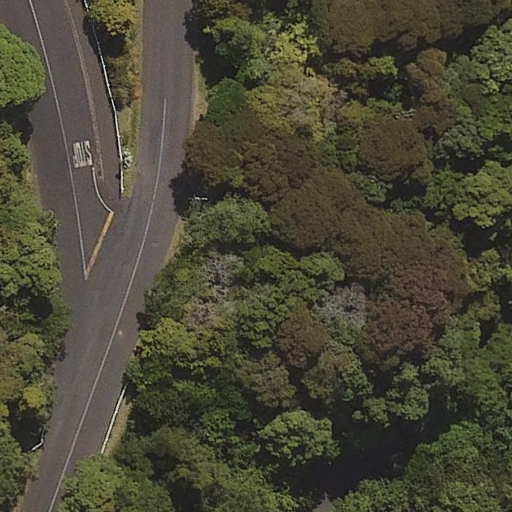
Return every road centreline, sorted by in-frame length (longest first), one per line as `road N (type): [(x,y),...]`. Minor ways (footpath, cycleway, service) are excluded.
road 1 (residential): [(29,0),(65,136),(88,282),(109,346)]
road 2 (unclassified): [(170,0),(161,186),(109,346)]
road 3 (unclassified): [(511,330),(336,511)]
road 4 (unclassified): [(109,346),(48,511)]
